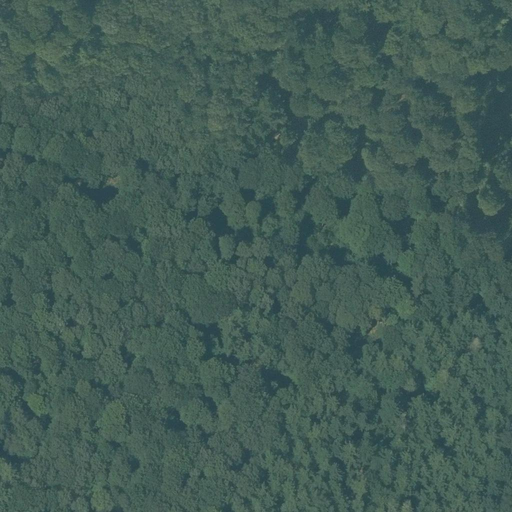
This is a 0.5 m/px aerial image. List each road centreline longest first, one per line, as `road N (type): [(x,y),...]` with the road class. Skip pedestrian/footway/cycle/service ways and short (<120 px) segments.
road 1 (track): [(511,333),(0,143)]
road 2 (track): [(0,279),(84,0)]
